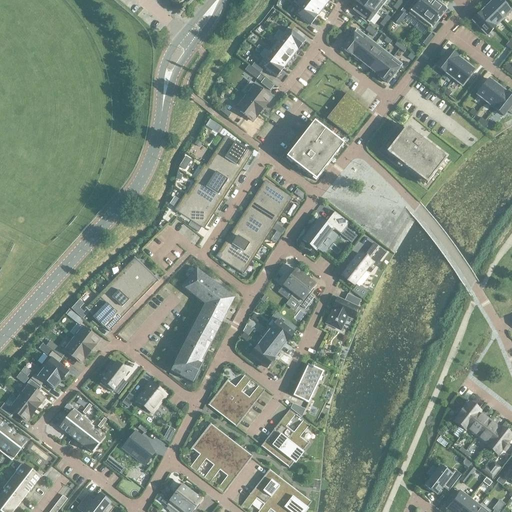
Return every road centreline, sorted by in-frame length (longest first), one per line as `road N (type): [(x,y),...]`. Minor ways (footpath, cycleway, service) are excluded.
road 1 (residential): [(197,401),(113,342),(34,432),(138,509)]
road 2 (tertiary): [(0,337),(137,184),(162,103)]
road 3 (residential): [(282,244),(331,281),(278,393),(224,350)]
road 4 (residential): [(266,154),(200,256),(251,295)]
road 5 (residential): [(500,326),(416,208)]
road 6 (residential): [(391,100),(318,43),(343,0)]
